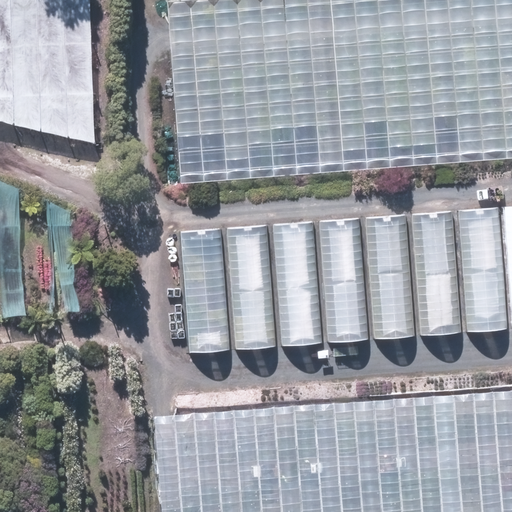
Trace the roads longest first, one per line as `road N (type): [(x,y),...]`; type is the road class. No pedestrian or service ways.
road 1 (track): [(511,361),(188,383),(171,374),(149,335),(137,69),(142,51),(172,30),(511,4)]
road 2 (track): [(144,220),(511,190)]
road 3 (track): [(149,335),(0,344)]
